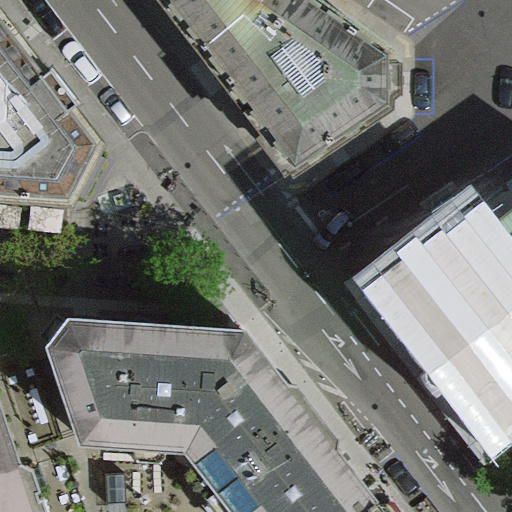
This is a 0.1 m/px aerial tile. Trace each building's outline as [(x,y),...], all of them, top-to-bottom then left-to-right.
[(168,0),(297,167),(393,104),(392,55),(312,0),(168,0)] [(0,10),(0,193),(71,198),(101,143),(0,10)] [(511,217),(484,240),(511,256),(511,217)] [(506,428),(511,417),(511,256),(484,240),(474,234),(395,287),(395,295),(502,432),(506,428)] [(188,446),(195,328),(74,318),(52,344),(84,441),(188,446)] [(247,331),(195,328),(188,446),(239,511),(362,511),(378,500),(247,331)] [(0,470),(21,463),(0,403),(0,470)] [(49,511),(36,469),(21,463),(0,470),(0,511),(49,511)] [(128,475),(108,475),(109,502),(128,502),(128,475)] [(386,511),(378,500),(362,511),(386,511)]
